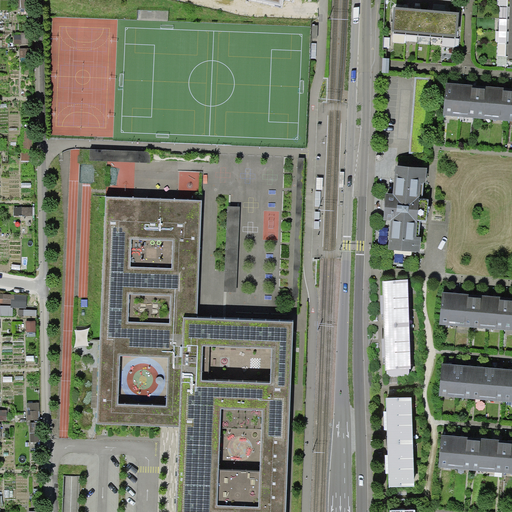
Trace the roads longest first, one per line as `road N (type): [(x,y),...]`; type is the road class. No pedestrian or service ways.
road 1 (primary): [(357,158),(347,194),(340,511)]
road 2 (primary): [(361,511),(357,158)]
